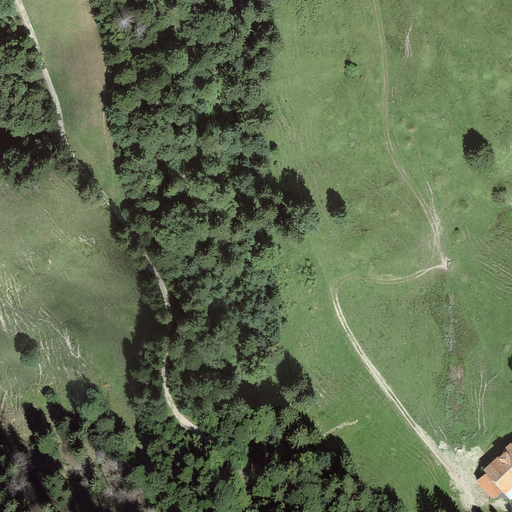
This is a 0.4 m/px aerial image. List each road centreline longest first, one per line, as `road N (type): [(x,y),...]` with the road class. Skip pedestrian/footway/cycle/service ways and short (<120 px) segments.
road 1 (track): [(511,505),(476,497),(424,440),(336,309),(334,289),(344,278),(416,276),(438,246),(432,220),(391,152),(376,0)]
road 2 (track): [(19,0),(70,158),(167,304),(162,366),(173,412)]
road 3 (track): [(173,412),(208,442),(247,511)]
